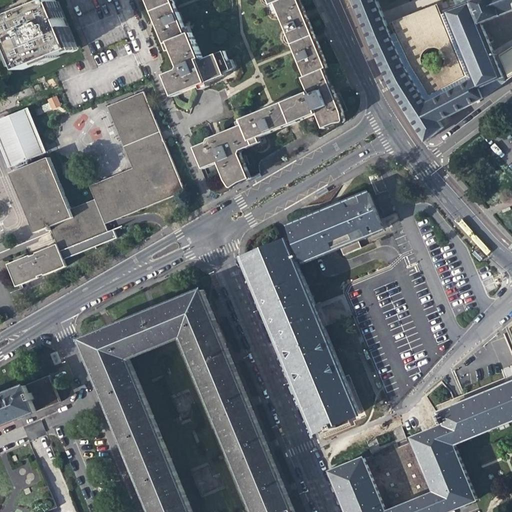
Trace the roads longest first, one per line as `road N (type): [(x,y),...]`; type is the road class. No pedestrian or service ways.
road 1 (residential): [(216,231),(328,511)]
road 2 (residential): [(216,231),(243,227),(398,134)]
road 3 (residential): [(385,114),(210,219)]
road 4 (residential): [(400,415),(511,302)]
road 5 (residential): [(417,157),(511,261)]
road 6 (residential): [(330,0),(385,114)]
